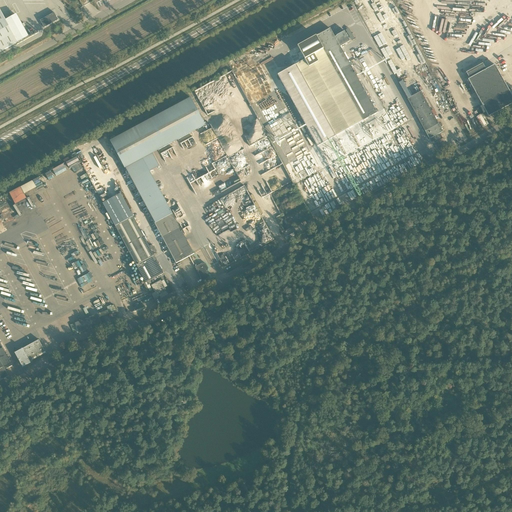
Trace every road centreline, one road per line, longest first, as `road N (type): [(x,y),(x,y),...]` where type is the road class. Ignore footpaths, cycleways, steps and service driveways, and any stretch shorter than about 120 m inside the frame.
road 1 (unclassified): [(0,399),(511,117)]
road 2 (secondary): [(0,141),(255,0)]
road 3 (unclassified): [(0,70),(130,0)]
